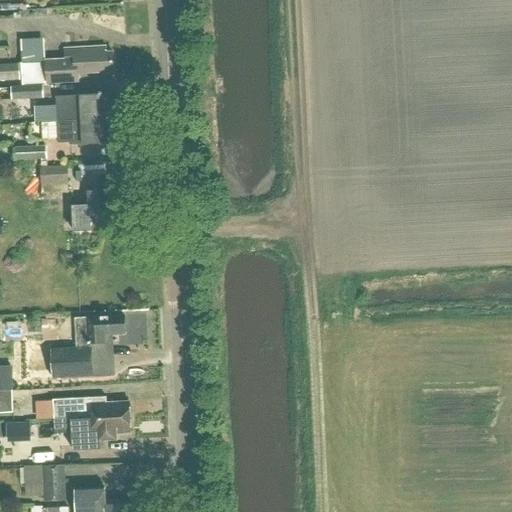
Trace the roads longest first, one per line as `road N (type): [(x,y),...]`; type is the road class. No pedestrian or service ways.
road 1 (tertiary): [(193,511),(168,0)]
road 2 (track): [(317,511),(294,0)]
